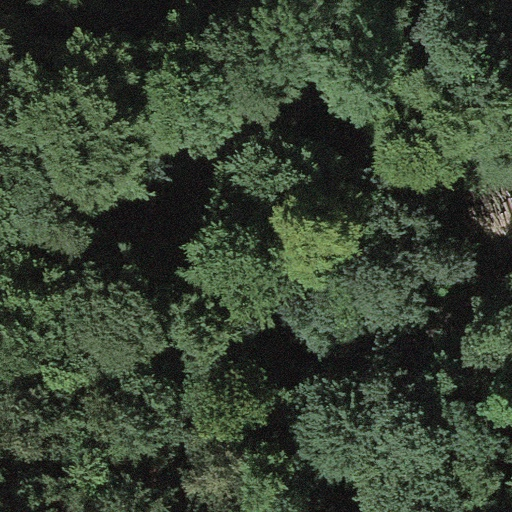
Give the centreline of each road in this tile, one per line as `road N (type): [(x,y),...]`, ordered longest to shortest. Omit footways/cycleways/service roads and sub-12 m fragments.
road 1 (track): [(504,0),(237,139),(0,232)]
road 2 (track): [(511,309),(483,332),(393,372),(271,336),(206,229),(108,184)]
